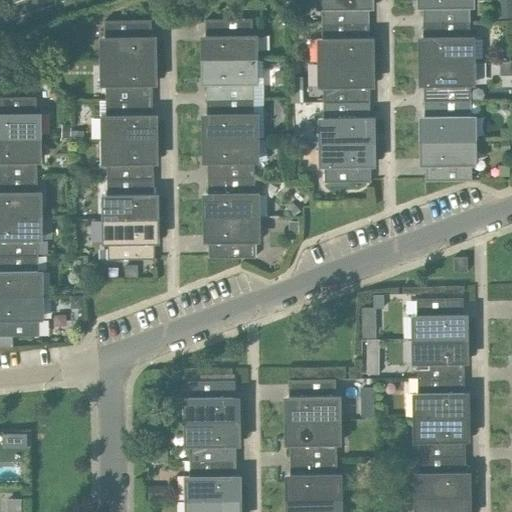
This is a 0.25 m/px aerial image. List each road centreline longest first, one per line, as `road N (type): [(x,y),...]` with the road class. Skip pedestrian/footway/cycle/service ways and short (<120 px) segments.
road 1 (residential): [(110,361),(511,210)]
road 2 (residential): [(112,511),(110,361)]
